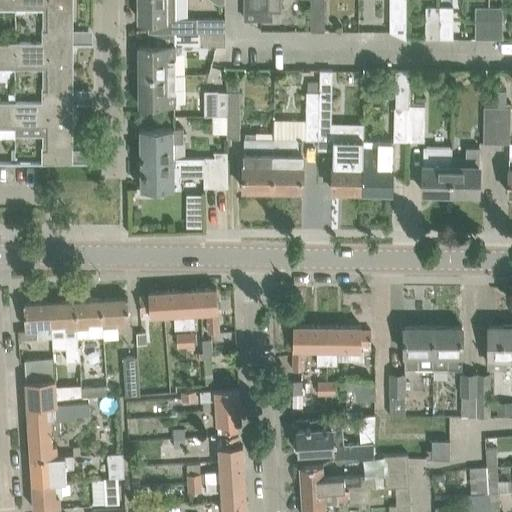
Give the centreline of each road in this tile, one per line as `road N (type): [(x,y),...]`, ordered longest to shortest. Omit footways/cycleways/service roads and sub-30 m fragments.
road 1 (unclassified): [(511,261),(247,257)]
road 2 (residential): [(268,511),(247,257)]
road 3 (unclassified): [(247,257),(0,254)]
road 4 (residential): [(111,0),(110,170)]
